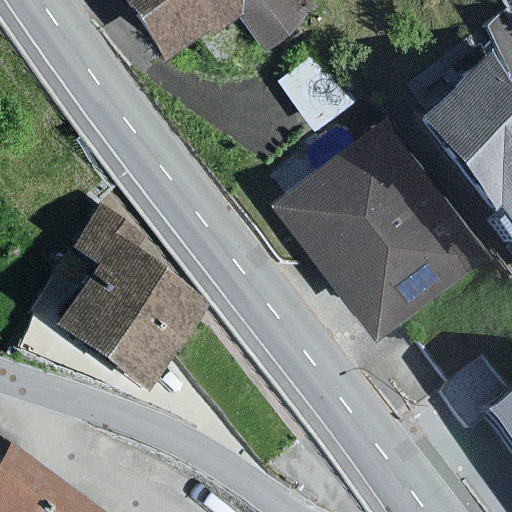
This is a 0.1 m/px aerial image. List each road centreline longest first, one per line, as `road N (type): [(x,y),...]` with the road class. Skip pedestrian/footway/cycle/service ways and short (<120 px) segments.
road 1 (secondary): [(41,0),(425,511)]
road 2 (residential): [(0,372),(223,464),(286,511)]
